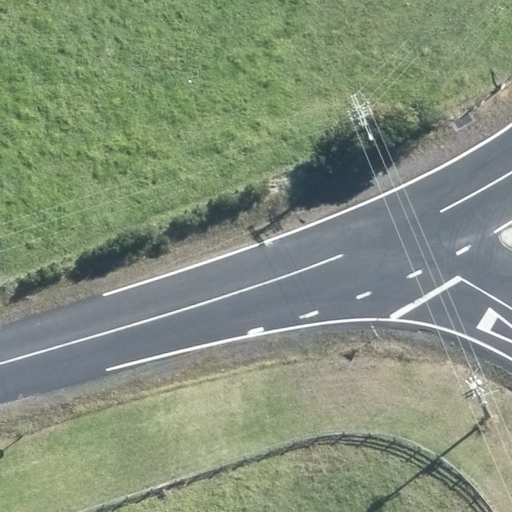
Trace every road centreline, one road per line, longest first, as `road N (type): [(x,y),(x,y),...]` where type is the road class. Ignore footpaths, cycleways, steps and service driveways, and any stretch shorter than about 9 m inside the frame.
road 1 (unclassified): [(390,235),(260,286),(0,366)]
road 2 (unclassified): [(390,235),(511,307)]
road 3 (unclassified): [(511,170),(390,235)]
